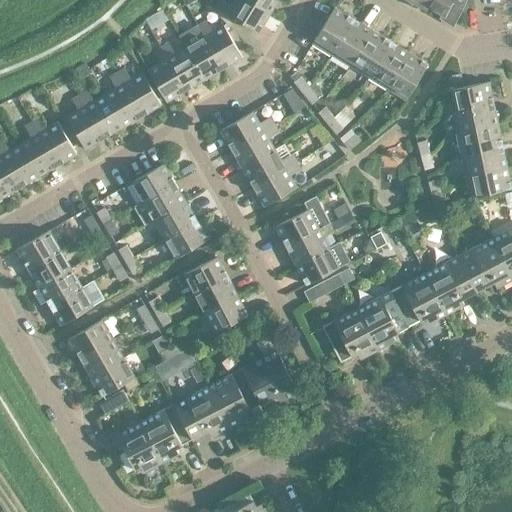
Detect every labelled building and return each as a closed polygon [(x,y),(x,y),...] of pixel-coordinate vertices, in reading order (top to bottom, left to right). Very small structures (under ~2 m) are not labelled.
[(259,32),(270,13),(248,0),(234,0),(232,5),(223,0),(220,0),(216,6),(259,32)] [(248,0),(270,13),(278,0),(248,0)] [(415,0),(413,4),(421,9),(423,4),(455,22),(466,0),(415,0)] [(335,7),(313,43),(332,55),(353,19),(335,7)] [(162,9),(146,19),(151,29),(168,19),(162,9)] [(353,19),(332,55),(350,66),(372,30),(353,19)] [(206,21),(198,25),(223,68),(243,57),(224,25),(212,32),(206,21)] [(146,25),(137,30),(143,39),(151,34),(146,25)] [(223,68),(198,25),(191,30),(197,41),(186,47),(205,79),(223,68)] [(368,77),(390,41),(372,30),(350,66),(368,77)] [(387,88),(409,52),(390,41),(368,77),(387,88)] [(169,43),(161,47),(186,90),(205,79),(186,47),(175,54),(169,43)] [(186,90),(161,47),(154,52),(160,62),(148,69),(167,101),(186,90)] [(409,52),(387,88),(406,100),(428,64),(409,52)] [(117,73),(142,116),(162,104),(143,72),(131,79),(125,68),(117,73)] [(105,95),(124,127),(142,116),(117,73),(110,77),(116,88),(105,95)] [(74,84),(68,74),(44,86),(49,96),(74,84)] [(448,90),(452,111),(493,102),(489,81),(464,86),(461,74),(452,76),(455,88),(448,90)] [(295,82),(303,93),(310,88),(301,77),(295,82)] [(318,98),(310,88),(303,93),(312,103),(318,98)] [(80,95),(105,137),(124,127),(105,95),(94,101),(88,90),(80,95)] [(105,137),(80,95),(72,99),(79,110),(67,117),(86,149),(105,137)] [(452,111),(457,132),(498,123),(493,102),(452,111)] [(319,112),(328,123),(334,118),(325,107),(319,112)] [(232,149),(275,124),(270,116),(259,123),(252,111),(220,130),(232,149)] [(41,118),(33,122),(58,165),(78,154),(59,122),(47,129),(41,118)] [(334,118),(328,123),(337,134),(343,128),(334,118)] [(32,137),(21,144),(40,176),(58,165),(33,122),(26,127),(32,137)] [(498,123),(457,132),(461,153),(502,145),(498,123)] [(243,168),(275,149),(268,138),(279,131),(275,124),(232,149),(243,168)] [(344,143),(349,149),(360,140),(355,134),(344,143)] [(0,141),(0,151),(21,187),(40,176),(21,144),(10,150),(3,140),(0,141)] [(418,142),(421,156),(429,153),(425,140),(418,142)] [(399,144),(368,169),(386,191),(416,166),(399,144)] [(461,153),(466,175),(507,166),(502,145),(461,153)] [(275,149),(243,168),(254,187),(297,161),(292,154),(281,160),(275,149)] [(0,194),(2,198),(21,187),(0,151),(0,194)] [(433,167),(429,153),(421,156),(425,169),(433,167)] [(254,187),(265,206),(297,187),(290,175),(301,169),(297,161),(254,187)] [(143,201),(175,183),(164,163),(132,182),(143,201)] [(507,166),(466,175),(470,197),(511,188),(507,166)] [(429,181),(433,195),(440,193),(437,179),(429,181)] [(147,224),(154,220),(186,201),(175,183),(143,201),(136,206),(147,224)] [(444,206),(440,193),(433,195),(436,208),(444,206)] [(165,239),(197,220),(186,201),(154,220),(165,239)] [(338,218),(349,212),(344,202),(333,208),(338,218)] [(97,212),(104,224),(111,220),(104,208),(97,212)] [(286,245),(330,223),(326,215),(315,221),(309,209),(276,226),(286,245)] [(401,219),(409,233),(421,227),(413,213),(401,219)] [(85,219),(92,231),(99,227),(92,215),(85,219)] [(447,218),(442,221),(449,235),(454,232),(447,218)] [(118,232),(111,220),(104,224),(111,236),(118,232)] [(197,220),(165,239),(176,258),(208,239),(197,220)] [(330,223),(286,245),(296,265),(329,248),(323,236),(334,230),(330,223)] [(99,227),(92,231),(99,243),(106,239),(99,227)] [(511,227),(493,237),(511,273),(511,227)] [(29,268),(61,250),(49,230),(17,249),(29,268)] [(371,237),(376,249),(386,244),(381,232),(371,237)] [(497,287),(511,279),(511,273),(493,237),(459,255),(478,290),(494,282),(497,287)] [(366,253),(375,248),(371,238),(365,241),(363,248),(366,253)] [(329,248),(296,265),(306,284),(351,262),(346,253),(345,254),(339,242),(329,248)] [(119,249),(126,261),(133,257),(126,245),(119,249)] [(39,287),(72,268),(61,250),(29,268),(39,287)] [(107,256),(114,268),(121,264),(114,252),(107,256)] [(425,273),(446,313),(464,304),(461,299),(478,290),(459,255),(425,273)] [(218,256),(185,274),(195,293),(228,276),(218,256)] [(140,269),(133,257),(126,261),(133,273),(140,269)] [(121,264),(114,268),(121,280),(128,276),(121,264)] [(72,268),(39,287),(50,306),(82,287),(72,268)] [(339,273),(344,284),(349,277),(346,270),(339,273)] [(344,284),(339,273),(303,292),(309,302),(344,284)] [(425,273),(391,290),(410,326),(426,317),(429,323),(446,313),(425,273)] [(228,276),(195,293),(205,312),(238,295),(228,276)] [(82,287),(50,306),(62,325),(94,306),(82,287)] [(391,290),(357,308),(379,349),(396,340),(393,334),(410,326),(391,290)] [(238,295),(205,312),(215,332),(248,315),(238,295)] [(150,301),(157,314),(164,309),(157,297),(150,301)] [(138,308),(145,321),(152,316),(145,304),(138,308)] [(361,358),(379,349),(357,308),(323,326),(341,362),(358,353),(361,358)] [(171,321),(164,309),(157,314),(164,326),(171,321)] [(152,316),(145,321),(152,333),(159,329),(152,316)] [(113,339),(102,320),(70,339),(81,358),(113,339)] [(92,376),(124,358),(113,339),(81,358),(92,376)] [(185,340),(173,347),(177,354),(189,347),(185,340)] [(173,347),(170,348),(161,353),(164,361),(177,354),(173,347)] [(242,368),(261,404),(277,395),(280,400),(298,391),(293,380),(295,379),(303,394),(304,391),(304,389),(305,386),(305,383),(305,381),(305,378),(304,375),(303,373),(302,370),(300,368),(298,366),(296,364),(294,362),(292,361),(289,360),(287,359),(284,358),(292,373),(290,375),(277,350),(242,368)] [(103,396),(124,383),(135,377),(124,358),(92,376),(103,396)] [(208,386),(230,427),(247,418),(245,412),(261,404),(242,368),(208,386)] [(135,377),(125,384),(129,391),(140,384),(135,377)] [(174,404),(193,439),(209,431),(212,436),(230,427),(208,386),(174,404)] [(123,390),(100,403),(106,413),(129,400),(123,390)] [(140,422),(162,462),(179,453),(177,448),(193,439),(174,404),(140,422)] [(162,462),(140,422),(117,434),(135,469),(141,466),(144,472),(162,462)] [(230,511),(266,511),(262,503),(256,506),(253,500),(230,511)]
